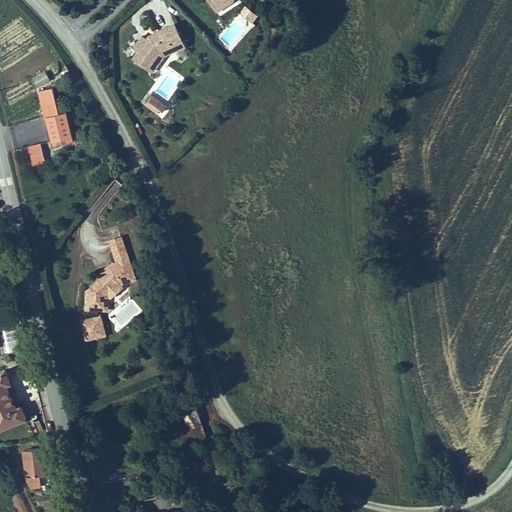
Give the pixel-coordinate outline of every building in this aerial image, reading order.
[(221,1),(213,8),(218,14),(226,7),(221,1)] [(216,37),(228,49),(261,15),(249,3),(216,37)] [(154,27),(155,29),(150,35),(144,30),(137,40),(139,42),(145,46),(139,55),(147,60),(152,53),(156,55),(162,46),(173,42),(172,39),(183,35),(176,18),(154,27)] [(152,53),(147,60),(154,65),(164,49),(186,40),(183,35),(172,39),(173,42),(162,46),(156,55),(152,53)] [(133,50),(139,55),(145,46),(139,42),(133,50)] [(33,76),(38,86),(52,80),(47,69),(33,76)] [(168,94),(156,86),(150,94),(163,102),(168,94)] [(50,88),(36,92),(50,140),(70,135),(63,112),(57,114),(50,88)] [(46,161),(41,141),(28,144),(33,164),(46,161)] [(128,234),(117,239),(123,253),(134,247),(128,234)] [(133,283),(148,276),(134,247),(123,253),(128,262),(123,264),(126,270),(122,272),(117,277),(110,277),(110,283),(99,295),(101,312),(122,310),(121,295),(125,295),(135,285),(133,283)] [(126,270),(123,264),(120,266),(110,277),(117,277),(122,272),(126,270)] [(109,323),(103,325),(108,340),(127,334),(124,324),(121,325),(118,316),(108,319),(109,323)] [(7,367),(0,370),(0,426),(29,415),(23,401),(17,404),(8,383),(13,381),(7,367)] [(200,399),(169,407),(180,444),(211,436),(200,399)] [(102,445),(105,454),(112,451),(108,442),(102,445)] [(28,450),(33,475),(37,485),(46,484),(44,473),(50,472),(46,447),(28,450)] [(55,482),(53,472),(50,472),(44,473),(46,484),(55,482)]
